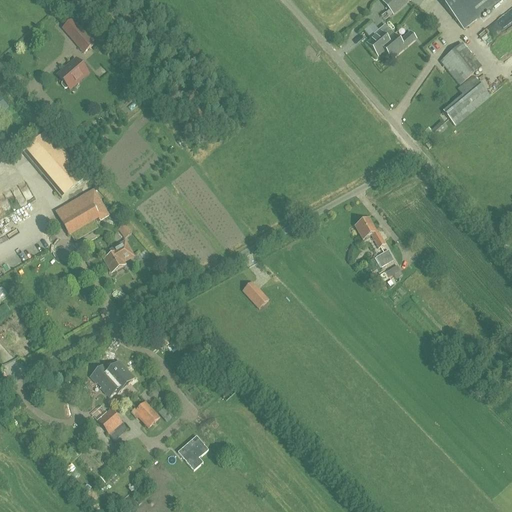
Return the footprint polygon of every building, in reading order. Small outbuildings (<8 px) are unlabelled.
[(396,5),(399,10),(409,2),(406,0),(380,0),(389,10),(396,5)] [(439,0),(463,29),(497,0),(439,0)] [(93,45),(72,21),(63,29),(84,53),(93,45)] [(372,41),(368,45),(378,56),(378,57),(385,51),(392,60),(415,40),(410,34),(400,43),(393,35),(385,26),(378,31),(369,39),(372,41)] [(460,87),(482,68),(462,45),(440,63),(460,87)] [(76,60),(58,76),(63,83),(62,84),(62,86),(64,89),(67,89),(68,88),(70,90),(88,74),(76,60)] [(455,127),(491,98),(473,77),(457,90),(462,96),(442,112),(455,127)] [(437,137),(447,128),(442,122),(431,132),(437,137)] [(87,178),(48,132),(23,153),(62,199),(87,178)] [(109,216),(94,190),(56,213),(69,236),(99,219),(100,221),(109,216)] [(379,250),(385,246),(377,232),(376,233),(368,220),(355,228),(363,241),(371,236),(379,250)] [(123,263),(133,257),(125,243),(111,251),(113,255),(104,261),(112,274),(125,266),(123,263)] [(394,262),(388,252),(376,258),(381,269),(394,262)] [(397,267),(385,274),(389,280),(395,277),(397,281),(403,278),(397,267)] [(268,302),(252,284),(243,292),(259,310),(268,302)] [(102,368),(90,378),(97,385),(98,384),(102,388),(101,389),(110,399),(116,393),(118,395),(124,390),(128,386),(134,380),(119,363),(107,374),(102,368)] [(145,405),(138,411),(137,409),(131,415),(135,419),(136,418),(147,431),(159,420),(145,405)] [(167,405),(159,412),(162,416),(171,409),(167,405)] [(127,432),(121,425),(122,425),(110,411),(96,422),(108,436),(114,443),(127,432)] [(119,450),(110,458),(114,461),(122,454),(119,450)] [(101,478),(97,481),(102,487),(106,483),(101,478)]
